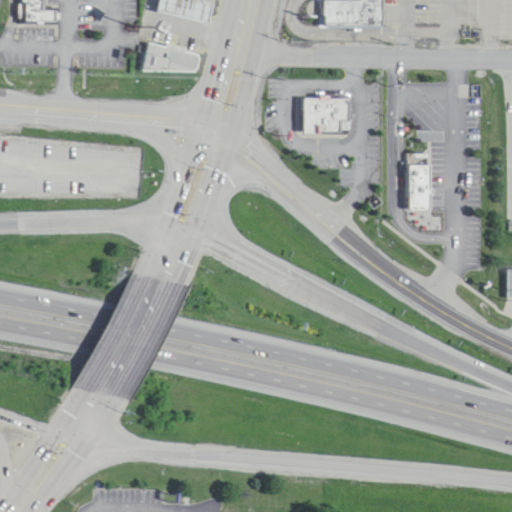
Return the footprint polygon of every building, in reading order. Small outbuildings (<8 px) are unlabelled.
[(50,0),(50,8),(14,8),(14,0),(50,0)] [(159,0),(159,18),(212,18),(212,0),(159,0)] [(316,0),(316,14),(377,14),(377,0),(316,0)] [(139,30),(135,58),(187,57),(192,41),(139,30)] [(147,72),(198,72),(198,50),(159,50),(158,57),(147,57),(147,72)] [(295,85),(295,122),(309,122),(309,118),(347,118),(347,108),(340,108),(340,85),(295,85)] [(284,127),(301,127),(301,108),(284,108),(284,127)] [(403,196),(424,196),(425,153),(403,152),(403,196)]
